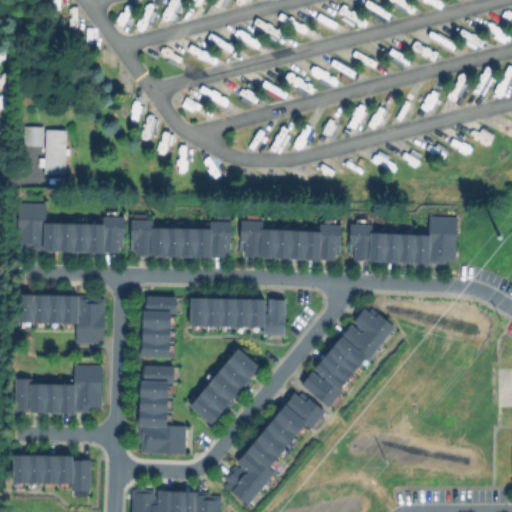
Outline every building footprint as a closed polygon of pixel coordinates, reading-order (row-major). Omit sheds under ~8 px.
[(42,126),(23,125),(22,144),(41,145),(42,126)] [(63,173),(64,129),(43,128),(42,173),(63,173)] [(47,225),(104,226),(104,216),(127,216),(126,244),(119,243),(119,251),(31,250),(31,246),(18,246),(18,202),(48,203),(47,225)] [(457,217),(457,261),(441,260),(441,262),(369,262),(369,260),(351,260),(351,225),(375,225),(375,231),(432,232),(432,217),(457,217)] [(154,228),(210,228),(210,220),(234,221),(234,250),(228,250),(228,258),(139,257),(139,253),(131,253),(131,218),(155,219),(154,228)] [(264,230),(322,231),(322,224),(343,224),(342,254),(335,254),(335,257),(247,256),(247,253),(242,253),(243,220),(264,220),(264,230)] [(178,296),(178,315),(172,315),(172,358),(146,358),(147,296),(178,296)] [(105,298),(104,343),(78,343),(78,323),(20,322),(20,297),(90,297),(105,298)] [(287,327),(287,334),(263,334),(263,327),(193,326),(193,298),(287,298),(287,327)] [(375,306),(398,325),(330,406),(302,382),(365,307),(370,312),(375,306)] [(261,368),(212,427),(189,408),(238,348),(261,368)] [(104,364),(103,408),(90,408),(90,412),(77,412),(77,415),(30,414),(30,412),(16,412),(16,378),(33,378),(33,385),(75,386),(75,364),(104,364)] [(177,367),(177,384),(170,384),(169,426),(187,427),(187,454),(143,453),(144,441),(140,441),(140,383),(145,383),(145,367),(177,367)] [(296,393),(307,402),(310,397),(326,411),(312,428),(307,424),(272,467),(277,472),(247,507),(224,488),(229,483),(224,480),(296,393)] [(93,461),(93,492),(71,492),(71,484),(13,484),(13,456),(74,457),(74,460),(93,461)] [(222,495),(221,511),(131,511),(131,488),(154,489),(154,492),(210,492),(210,495),(222,495)]
